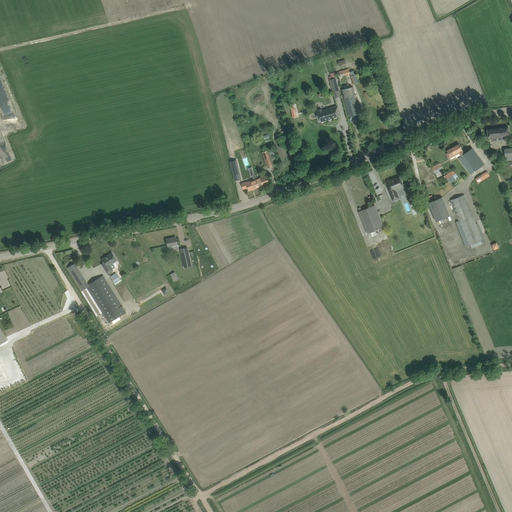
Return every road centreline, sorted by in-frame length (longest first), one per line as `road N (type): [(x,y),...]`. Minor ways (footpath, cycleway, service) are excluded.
road 1 (unclassified): [(0,256),(214,213),(471,115),(511,111)]
road 2 (track): [(511,364),(426,375),(200,495)]
road 3 (track): [(200,495),(45,247)]
road 4 (track): [(440,370),(500,511)]
